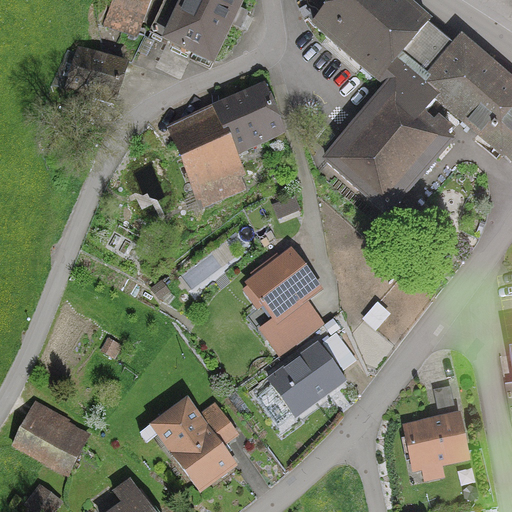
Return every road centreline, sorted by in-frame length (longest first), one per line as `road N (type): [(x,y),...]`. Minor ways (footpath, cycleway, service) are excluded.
road 1 (residential): [(269,0),(268,46),(255,60),(172,96),(114,147),(0,409)]
road 2 (residential): [(511,215),(346,433)]
